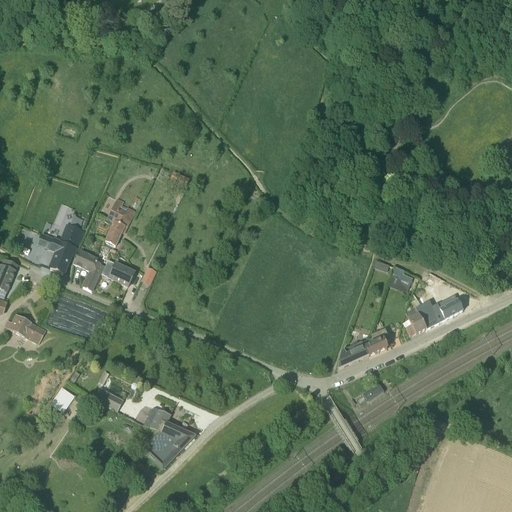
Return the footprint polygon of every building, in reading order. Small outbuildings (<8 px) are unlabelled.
[(120,211),(115,208),(108,221),(114,224),(105,244),(115,249),(124,229),(125,230),(129,222),(132,214),(121,209),(120,211)] [(71,257),(73,258),(75,251),(60,246),(61,245),(53,242),(49,251),(56,254),(50,271),(63,276),(71,257)] [(73,266),(90,274),(83,290),(91,294),(103,268),(96,265),(97,262),(79,253),(73,266)] [(43,258),(38,256),(34,264),(39,266),(43,258)] [(129,280),(131,276),(123,270),(107,264),(101,277),(128,289),(131,281),(129,280)] [(15,273),(1,268),(0,271),(0,300),(3,302),(15,273)] [(141,283),(151,288),(157,273),(148,269),(141,283)] [(407,295),(412,283),(402,280),(405,272),(395,269),(388,288),(407,295)] [(424,273),(420,280),(420,281),(420,282),(425,284),(429,276),(430,275),(429,275),(425,273),(424,272),(424,273)] [(444,296),(421,308),(416,311),(415,312),(426,332),(462,313),(465,311),(461,303),(455,300),(447,304),(447,302),(444,296)] [(416,311),(421,308),(416,301),(411,304),(416,311)] [(426,332),(415,312),(405,317),(408,323),(410,327),(405,330),(410,339),(415,336),(416,337),(426,332)] [(31,325),(16,317),(15,318),(12,325),(8,323),(7,324),(8,324),(5,329),(10,332),(38,346),(45,333),(37,329),(31,325)] [(364,350),(368,359),(387,350),(384,344),(389,342),(384,332),(372,338),(371,341),(369,348),(364,350)] [(350,366),(368,359),(364,350),(369,348),(371,341),(357,346),(356,344),(351,346),(352,349),(344,352),(341,354),(337,371),(337,372),(350,366)] [(378,386),(362,395),(367,404),(383,394),(378,386)] [(51,405),(64,415),(76,399),(63,389),(51,405)] [(100,391),(94,403),(117,414),(123,402),(100,391)] [(143,428),(149,430),(159,434),(158,435),(173,449),(174,448),(180,454),(195,438),(167,425),(171,417),(154,410),(151,412),(150,414),(149,414),(147,417),(148,418),(143,428)] [(162,472),(180,454),(174,448),(173,449),(158,435),(142,453),(162,472)]
